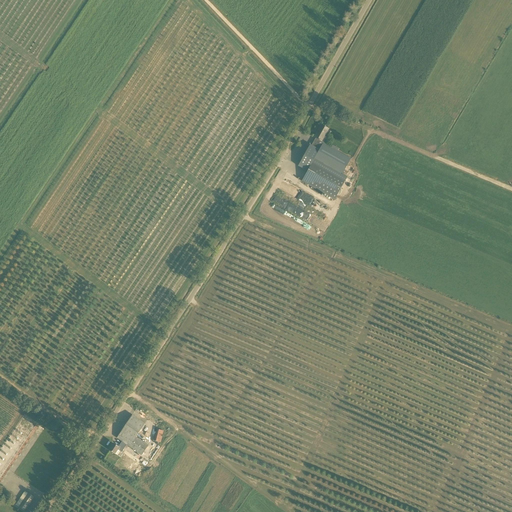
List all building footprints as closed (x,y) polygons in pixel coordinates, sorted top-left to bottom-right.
[(341,162),(347,166),(350,159),(337,152),(331,148),(321,143),(328,129),(321,125),(314,138),(315,138),(312,145),(310,144),(298,166),(307,171),(301,182),(334,200),(346,178),(336,172),(341,162)] [(147,445),(136,437),(145,424),(132,415),(117,438),(122,442),(127,445),(142,455),(148,446),(147,445)] [(163,431),(156,429),(154,441),(161,443),(163,431)] [(123,450),(127,445),(122,442),(118,447),(113,444),(108,450),(115,455),(118,450),(124,454),(125,451),(123,450)] [(34,498),(28,494),(24,491),(15,505),(25,511),(34,498)]
